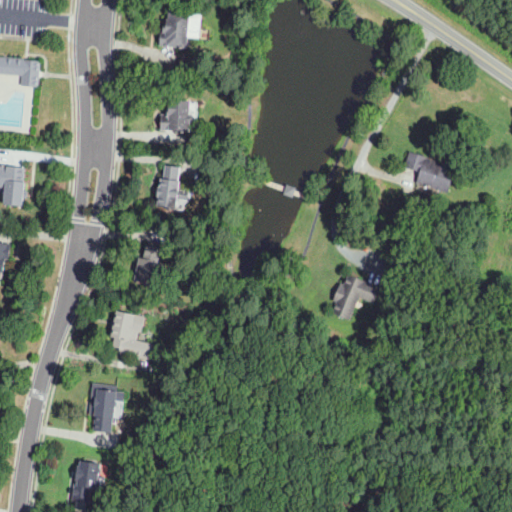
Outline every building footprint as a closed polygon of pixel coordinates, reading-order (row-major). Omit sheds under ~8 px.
[(187,49),(186,48),(167,47),(167,48),(160,47),(161,31),(164,31),(164,23),(167,23),(167,17),(169,17),(170,11),(191,13),(187,49)] [(44,80),(43,80),(27,79),(27,69),(0,66),(2,50),(46,54),(44,80)] [(199,131),(162,130),(162,115),(168,115),(168,107),(170,107),(170,100),(192,100),(192,114),(195,114),(197,117),(197,120),(195,122),(199,122),(199,131)] [(447,193),(446,192),(416,182),(420,172),(405,167),(410,151),(428,158),(441,163),(441,161),(456,167),(447,193)] [(23,207),(20,207),(4,205),(6,189),(0,187),(0,165),(26,168),(24,182),(26,183),(23,207)] [(177,208),(165,207),(165,203),(158,202),(161,178),(164,179),(166,165),(181,167),(179,181),(181,181),(179,190),(189,191),(188,200),(178,199),(177,208)] [(309,199),(296,195),(295,197),(286,194),(287,191),(260,182),(262,179),(287,187),(288,186),(297,189),(296,191),(310,196),(309,199)] [(1,280),(0,279),(0,242),(12,245),(10,260),(5,260),(1,280)] [(164,284),(135,278),(139,254),(145,255),(148,243),(164,246),(159,272),(166,273),(164,284)] [(359,282),(373,288),(367,302),(353,296),(343,319),(327,312),(343,275),(359,282)] [(150,360),(135,357),(136,354),(119,350),(119,348),(113,347),(115,337),(111,337),(117,310),(146,317),(143,332),(139,331),(137,340),(154,344),(150,360)] [(113,433),(107,433),(93,431),(95,415),(90,415),(93,383),(118,386),(118,392),(125,392),(124,401),(116,401),(113,433)] [(90,503),(89,503),(72,500),(75,483),(78,484),(78,480),(76,480),(79,466),(80,466),(81,461),(101,465),(99,475),(105,476),(103,489),(96,488),(95,490),(92,490),(90,503)]
